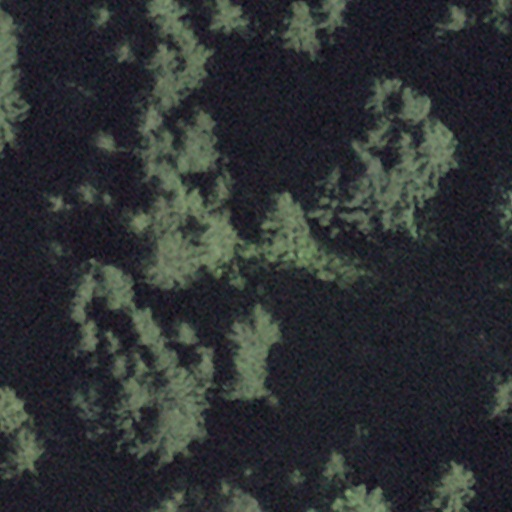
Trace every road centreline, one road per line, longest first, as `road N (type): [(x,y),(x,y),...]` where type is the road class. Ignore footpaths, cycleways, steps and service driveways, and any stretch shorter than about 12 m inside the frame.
road 1 (track): [(511,317),(127,511)]
road 2 (track): [(343,402),(243,511)]
